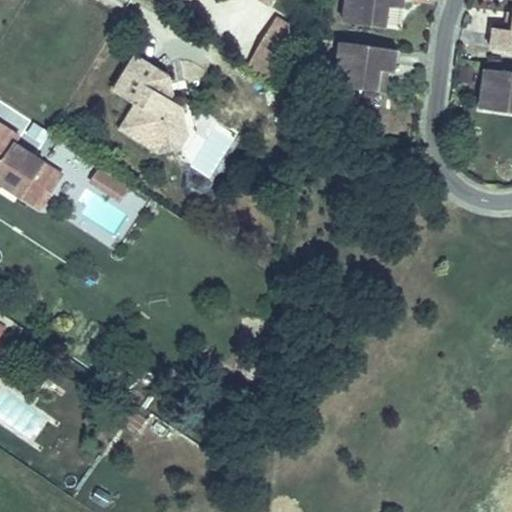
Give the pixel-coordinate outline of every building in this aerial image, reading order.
[(240,0),(256,9),(261,0),(240,0)] [(405,0),(348,0),(344,26),(386,32),(389,10),(404,12),(405,0)] [(401,34),(404,12),(389,10),(386,32),(401,34)] [(511,19),(504,18),(502,35),(509,36),(511,19)] [(511,19),(509,36),(502,35),(490,33),(486,55),(511,58),(511,19)] [(267,65),(283,39),(261,26),(246,53),(267,65)] [(398,54),(342,45),(335,89),(376,95),(380,74),(387,74),(395,75),(398,54)] [(254,85),(267,65),(246,53),(234,73),(254,85)] [(142,119),(128,140),(145,151),(152,141),(164,148),(190,144),(183,114),(166,103),(170,94),(166,91),(167,87),(159,82),(162,77),(143,65),(119,104),(142,119)] [(387,74),(380,74),(376,95),(384,96),(387,74)] [(511,78),(481,74),(476,114),(511,119),(511,78)] [(46,164),(17,146),(21,139),(0,125),(0,182),(2,184),(25,198),(46,164)] [(42,209),(64,175),(46,164),(25,198),(42,209)] [(119,203),(131,185),(101,166),(89,184),(119,203)] [(261,352),(264,317),(242,315),(239,350),(261,352)]
